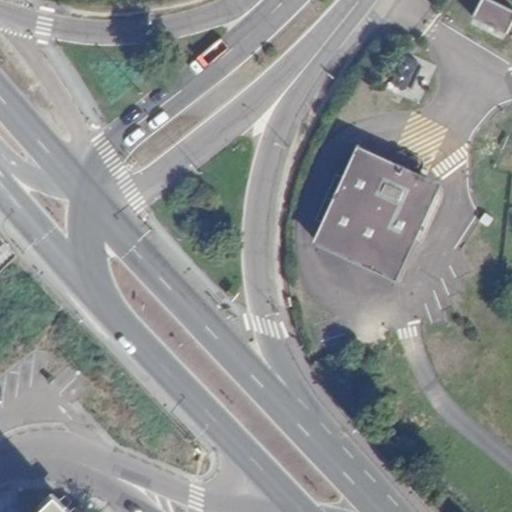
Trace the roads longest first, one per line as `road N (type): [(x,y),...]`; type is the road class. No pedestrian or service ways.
road 1 (secondary): [(292,418),(259,291),(261,190),(300,82),(358,2)]
road 2 (secondary): [(87,196),(133,195),(184,159),(358,2)]
road 3 (primary): [(82,281),(297,508)]
road 4 (primary): [(292,418),(87,196)]
road 5 (secondary): [(285,0),(105,150),(87,196)]
road 6 (secondary): [(247,0),(212,17),(108,35),(0,13)]
road 7 (residential): [(297,508),(195,496),(92,469)]
road 8 (primary): [(87,196),(0,98)]
road 9 (primary): [(0,182),(82,281)]
road 10 (primary): [(380,511),(292,418)]
